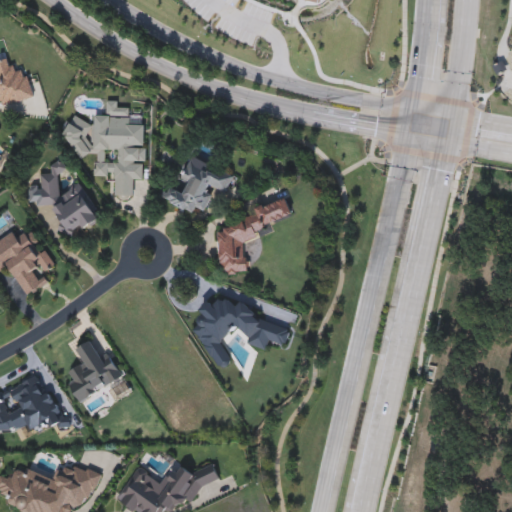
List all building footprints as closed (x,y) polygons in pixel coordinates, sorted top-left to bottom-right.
[(0,105),(3,106),(32,97),(25,76),(0,59),(0,105)] [(498,75),(508,70),(503,60),(497,63),(493,65),(498,75)] [(116,195),(133,195),(133,178),(143,178),(145,115),(130,114),(131,108),(107,107),(106,114),(95,114),(94,126),(75,115),(64,133),(84,159),(90,155),(96,155),(95,177),(116,177),(116,195)] [(227,194),(214,189),(205,212),(196,209),(194,214),(165,202),(171,187),(184,192),(188,182),(181,179),(189,158),(234,176),(227,194)] [(80,184),(101,220),(68,240),(47,203),(36,210),(26,192),(40,184),(37,177),(63,162),(67,170),(55,177),(64,193),(80,184)] [(218,224),(254,222),(252,206),(284,204),(286,223),(258,225),(259,241),(245,242),(247,274),(221,275),(218,224)] [(8,268),(0,273),(0,238),(14,230),(19,238),(31,230),(55,268),(43,275),(49,284),(28,298),(8,268)] [(221,372),(235,362),(222,343),(238,325),(251,336),(247,346),(271,353),(274,342),(288,346),(293,328),(257,317),(244,302),(210,300),(204,307),(200,323),(191,329),(221,372)] [(80,402),(122,374),(108,353),(105,355),(92,336),(76,347),(85,361),(69,372),(77,383),(70,388),(80,402)] [(0,430),(33,431),(50,420),(63,412),(50,388),(34,384),(28,379),(0,391),(0,430)] [(95,476),(81,511),(23,511),(8,506),(11,498),(0,493),(0,479),(2,474),(12,479),(17,467),(54,481),(60,463),(95,476)] [(220,479),(201,488),(195,498),(167,511),(133,511),(117,501),(138,468),(162,484),(170,479),(175,472),(183,468),(192,474),(212,464),(220,479)]
